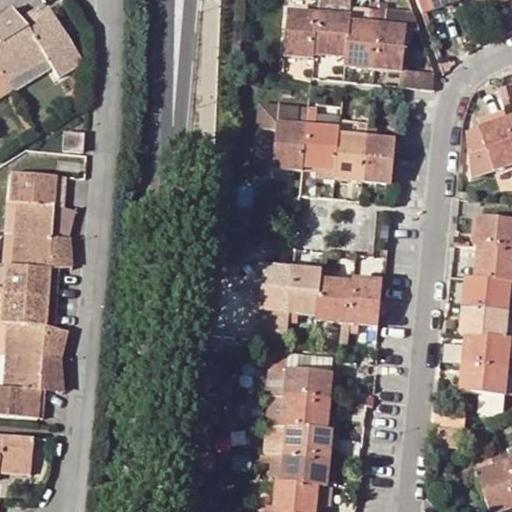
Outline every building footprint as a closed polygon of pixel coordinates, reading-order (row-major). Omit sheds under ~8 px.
[(351,19),(352,9),(353,2),(331,0),(328,0),(328,9),(327,17),(351,19)] [(457,0),(415,0),(421,16),(458,2),(457,0)] [(457,0),(458,2),(461,9),(475,5),(473,0),(457,0)] [(283,58),(313,61),(314,57),(319,8),(307,7),(307,15),(288,14),(283,58)] [(328,9),(319,8),(314,57),(327,58),(327,52),(347,54),(350,25),(351,19),(327,17),(328,9)] [(369,11),(352,9),(351,19),(350,25),(368,26),(369,11)] [(0,73),(24,58),(28,65),(42,56),(56,79),(81,64),(49,13),(38,20),(26,28),(9,11),(0,18),(0,73)] [(373,72),(379,12),(369,11),(368,26),(350,25),(347,54),(346,60),(345,69),(373,72)] [(388,12),(379,12),(373,72),(401,75),(405,30),(386,28),(388,12)] [(327,58),(346,60),(347,54),(327,52),(327,58)] [(0,75),(3,81),(28,65),(24,58),(0,73),(0,75)] [(0,98),(11,92),(3,81),(0,75),(0,98)] [(76,77),(76,87),(62,95),(69,107),(80,101),(81,75),(76,77)] [(400,86),(429,89),(430,78),(401,75),(400,86)] [(505,99),(502,89),(494,92),(498,101),(505,99)] [(303,168),(309,109),(259,104),(256,130),(276,132),(273,171),(302,174),(303,168)] [(337,166),(340,136),(340,131),(316,129),(317,110),(309,109),(303,168),(318,170),(319,164),(337,166)] [(501,113),(475,121),(479,131),(505,122),(501,113)] [(511,170),(511,142),(505,122),(479,131),(467,135),(473,180),(511,166),(511,170)] [(336,172),(335,182),(363,184),(368,131),(358,130),(358,138),(340,136),(337,166),(336,172)] [(368,131),(363,184),(391,188),(396,142),(376,141),(377,132),(368,131)] [(83,151),(83,133),(66,132),(65,150),(83,151)] [(0,416),(35,419),(37,392),(45,392),(61,390),(57,361),(66,334),(53,330),(42,327),(46,271),(57,270),(70,268),(67,240),(75,212),(62,209),(51,206),(53,178),(9,175),(7,204),(16,204),(15,219),(23,220),(21,237),(20,254),(12,253),(11,268),(2,267),(0,292),(0,323),(7,324),(6,337),(14,338),(12,358),(11,375),(3,374),(2,389),(0,389),(0,416)] [(63,193),(64,179),(53,178),(51,206),(62,209),(63,193)] [(16,204),(7,204),(5,204),(2,236),(21,237),(23,220),(15,219),(16,204)] [(511,223),(478,220),(475,248),(478,249),(511,251),(511,223)] [(0,253),(12,253),(20,254),(21,237),(2,236),(0,253)] [(511,251),(478,249),(475,280),(508,284),(511,284),(511,251)] [(257,266),(213,262),(211,277),(256,281),(257,266)] [(288,324),(293,269),(263,267),(262,282),(259,312),(280,314),(277,334),(288,334),(288,324)] [(319,282),(320,272),(293,269),(288,324),(297,325),(298,316),(316,317),(319,282)] [(57,270),(46,271),(42,327),(53,330),(54,313),(56,286),(57,270)] [(508,284),(475,280),(466,279),(464,307),(511,312),(511,302),(507,302),(508,284)] [(382,282),(352,280),(352,284),(347,334),(358,335),(358,325),(378,327),(382,282)] [(319,282),(316,317),(316,322),(339,324),(339,331),(338,342),(347,343),(347,334),(352,284),(319,282)] [(511,312),(464,307),(461,336),(466,336),(504,340),(505,321),(511,321),(511,312)] [(277,334),(280,314),(259,312),(257,332),(277,334)] [(297,333),(314,334),(315,329),(316,322),(316,317),(298,316),(297,325),(297,333)] [(339,324),(316,322),(315,329),(339,331),(339,324)] [(288,334),(277,334),(276,344),(287,345),(288,334)] [(510,341),(504,340),(466,336),(464,364),(511,369),(511,359),(508,360),(510,341)] [(0,356),(12,358),(14,338),(6,337),(0,337),(0,356)] [(347,343),(338,342),(337,350),(346,351),(347,343)] [(267,376),(265,397),(275,398),(331,404),(335,355),(270,349),(268,376),(267,376)] [(0,356),(0,389),(2,389),(3,374),(11,375),(12,358),(0,356)] [(223,358),(207,357),(204,387),(220,389),(223,358)] [(511,378),(511,369),(464,364),(461,393),(505,397),(506,378),(511,378)] [(37,392),(35,419),(43,420),(44,406),(45,392),(37,392)] [(265,397),(263,397),(262,408),(267,409),(274,409),(275,398),(265,397)] [(327,433),(331,404),(275,398),(274,409),(284,410),(282,428),(286,428),(327,433)] [(274,409),(267,409),(266,426),(282,428),(284,410),(274,409)] [(465,418),(441,416),(440,429),(464,431),(465,418)] [(213,421),(198,419),(195,448),(211,450),(213,421)] [(282,428),(266,426),(263,455),(272,456),(273,447),(285,448),(286,428),(282,428)] [(333,433),(327,433),(286,428),(285,448),(273,447),(272,456),(330,462),(333,433)] [(461,466),(464,431),(440,429),(437,464),(461,466)] [(0,471),(4,472),(12,473),(12,465),(30,467),(32,439),(0,437),(0,471)] [(263,455),(261,455),(260,465),(270,465),(271,465),(272,456),(263,455)] [(508,455),(500,458),(511,491),(511,462),(511,463),(508,455)] [(328,490),(330,462),(272,456),(271,465),(283,467),(281,485),(312,488),(328,490)] [(511,491),(500,458),(491,461),(494,469),(476,476),(489,511),(505,511),(511,510),(511,491)] [(30,474),(30,467),(12,465),(12,473),(30,474)] [(271,465),(270,465),(268,483),(277,484),(281,485),(283,467),(271,465)] [(312,488),(281,485),(277,484),(275,508),(265,507),(264,511),(315,511),(317,504),(310,504),(312,488)] [(328,490),(312,488),(310,504),(317,504),(333,506),(334,491),(328,490)]
